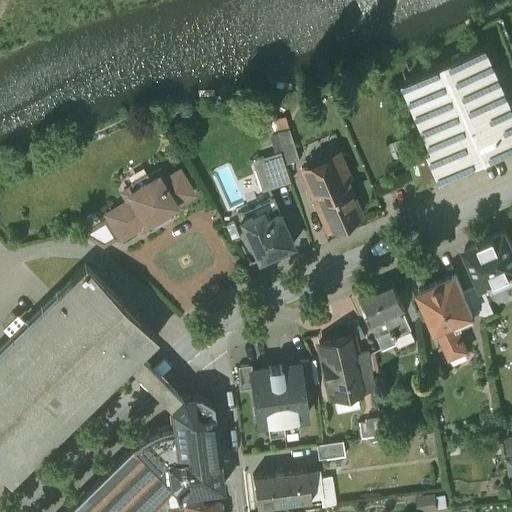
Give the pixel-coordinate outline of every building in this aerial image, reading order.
[(511,148),(511,105),(485,45),(405,80),(435,150),(431,152),(442,178),(443,179),(511,148)] [(289,128),(274,132),(280,151),(284,164),(299,159),(289,128)] [(280,151),(257,158),(267,189),(290,181),(284,164),(280,151)] [(431,152),(409,159),(418,189),(442,178),(431,152)] [(340,157),(304,173),(328,229),(360,215),(344,177),(347,175),(340,157)] [(267,189),(257,158),(252,160),(261,190),(267,189)] [(164,179),(158,170),(123,191),(129,200),(107,213),(108,215),(120,236),(142,223),(144,226),(179,205),(177,201),(192,193),(178,170),(164,179)] [(237,212),(240,218),(262,208),(265,216),(279,210),(273,197),(237,212)] [(279,210),(265,216),(262,208),(240,218),(258,260),(294,244),(279,210)] [(103,246),(120,236),(108,215),(80,232),(103,246)] [(511,245),(505,230),(466,247),(481,283),(472,287),(473,288),(481,308),(484,313),(511,300),(511,293),(504,274),(511,270),(511,245)] [(0,471),(10,482),(129,365),(141,354),(158,337),(85,264),(54,294),(53,296),(0,346),(0,471)] [(455,274),(419,290),(436,329),(437,329),(447,352),(465,344),(454,321),(472,313),(472,312),(463,292),(455,274)] [(393,279),(359,294),(372,323),(377,336),(391,329),(394,337),(398,336),(398,334),(412,328),(409,321),(405,309),(399,294),(399,293),(393,279)] [(481,308),(473,288),(463,292),(472,312),(481,308)] [(417,311),(408,289),(399,293),(399,294),(405,309),(409,321),(418,318),(416,312),(417,311)] [(352,335),(319,342),(329,388),(330,388),(329,383),(360,376),(361,381),(362,381),(356,353),(352,335)] [(369,350),(356,353),(362,381),(373,378),(369,350)] [(140,376),(171,407),(182,396),(152,365),(148,362),(141,354),(129,365),(137,373),(140,376)] [(310,359),(297,361),(297,363),(299,363),(301,381),(313,379),(310,359)] [(251,369),(250,369),(253,387),(258,423),(267,422),(268,430),(298,426),(297,417),(306,416),(301,381),(299,363),(297,363),(251,369)] [(251,364),(237,366),(240,389),(253,387),(250,369),(251,369),(251,364)] [(147,435),(135,444),(134,443),(133,445),(174,487),(179,485),(180,485),(181,492),(222,487),(212,402),(198,394),(182,396),(171,407),(173,426),(159,429),(147,435)] [(343,440),(316,444),(318,458),(345,454),(343,440)] [(151,511),(173,490),(174,487),(133,445),(63,511),(151,511)] [(307,468),(285,471),(285,470),(252,474),(256,505),(310,498),(310,497),(320,496),(318,478),(320,478),(319,471),(307,472),(307,468)] [(320,478),(318,478),(320,496),(322,505),(335,503),(331,476),(320,478)] [(434,493),(417,495),(419,510),(436,507),(434,493)] [(218,511),(216,499),(184,503),(184,505),(168,507),(168,511),(218,511)]
